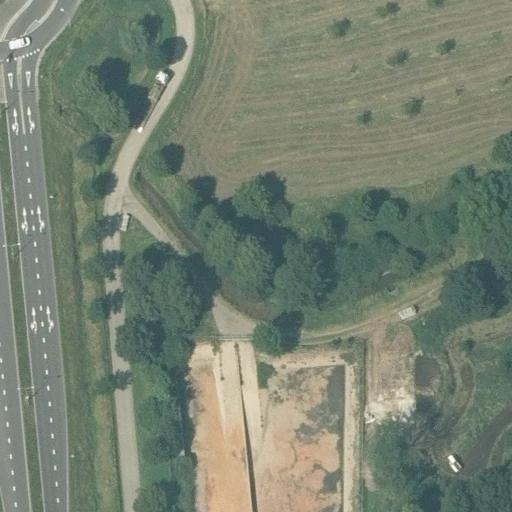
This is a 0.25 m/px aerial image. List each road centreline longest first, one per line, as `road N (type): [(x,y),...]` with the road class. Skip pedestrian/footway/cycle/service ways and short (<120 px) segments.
road 1 (unclassified): [(136,511),(109,223),(117,185),(182,54),(180,0)]
road 2 (primary): [(51,511),(20,98)]
road 3 (primary): [(0,330),(21,511)]
